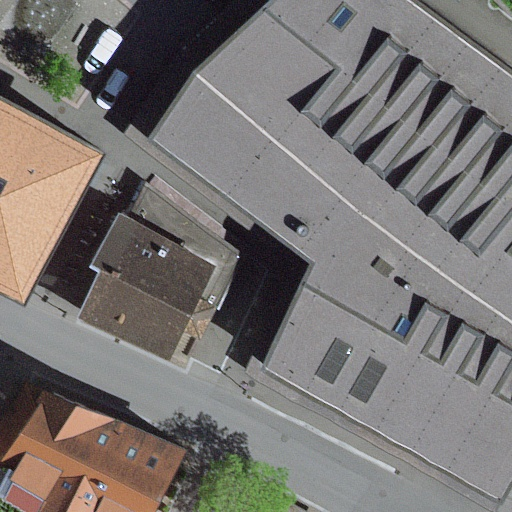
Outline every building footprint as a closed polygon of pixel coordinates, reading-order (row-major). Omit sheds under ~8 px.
[(511,29),(471,0),(266,0),(215,47),(176,110),(338,234),(285,343),(475,450),(511,470),(511,29)] [(110,152),(0,92),(0,287),(29,302),(110,152)] [(226,250),(133,197),(109,245),(117,249),(87,306),(178,348),(193,318),(210,328),(229,293),(209,284),(226,250)] [(162,511),(191,449),(37,377),(0,427),(0,478),(50,503),(47,509),(53,511),(162,511)] [(309,511),(287,501),(281,511),(309,511)]
